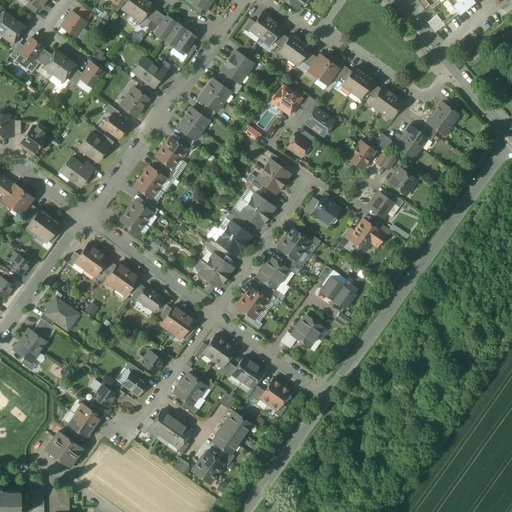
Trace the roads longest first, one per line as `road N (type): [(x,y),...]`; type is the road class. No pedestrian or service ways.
road 1 (tertiary): [(511,136),(325,394)]
road 2 (residential): [(87,217),(217,33)]
road 3 (residential): [(261,0),(323,45),(350,47),(417,94)]
road 4 (tertiary): [(395,0),(511,135)]
road 5 (residential): [(215,314),(310,178)]
road 6 (residential): [(215,314),(87,217)]
road 7 (residential): [(87,217),(0,332)]
road 8 (tertiary): [(325,394),(241,511)]
road 9 (residential): [(325,394),(215,314)]
